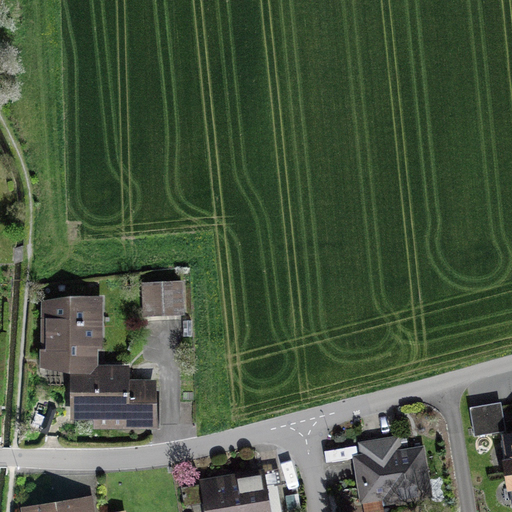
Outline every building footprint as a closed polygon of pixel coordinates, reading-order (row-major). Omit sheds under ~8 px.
[(183,286),(142,288),(144,320),(185,318),(183,286)] [(75,371),(107,370),(106,299),(44,300),(45,371),(75,371)] [(107,370),(75,371),(76,423),(158,422),(157,383),(129,384),(129,370),(107,370)] [(503,405),(471,411),(476,440),(508,434),(503,405)] [(366,461),(355,463),(362,508),(433,497),(425,450),(401,453),(399,440),(363,446),(366,461)] [(272,511),(266,474),(201,485),(205,511),(272,511)] [(94,511),(92,500),(31,511),(94,511)]
